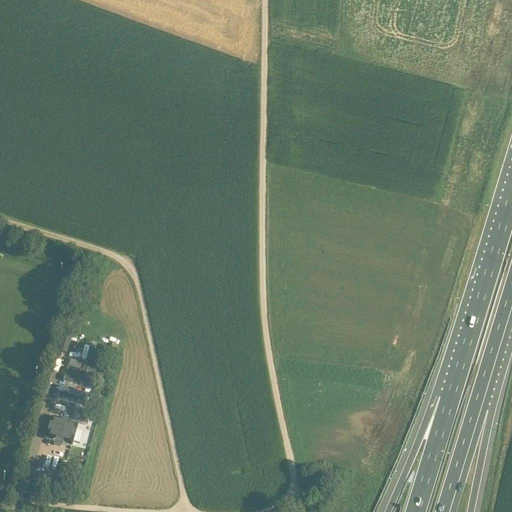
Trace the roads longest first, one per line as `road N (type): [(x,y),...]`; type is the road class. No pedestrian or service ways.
road 1 (track): [(265,0),(264,316),(298,502)]
road 2 (track): [(185,511),(136,275),(103,250),(0,218)]
road 3 (motorway): [(511,194),(449,399)]
road 4 (residential): [(61,361),(13,511)]
road 5 (track): [(148,511),(18,500)]
road 6 (motorway): [(449,399),(419,438),(386,511)]
road 7 (motorway): [(476,408),(511,291)]
